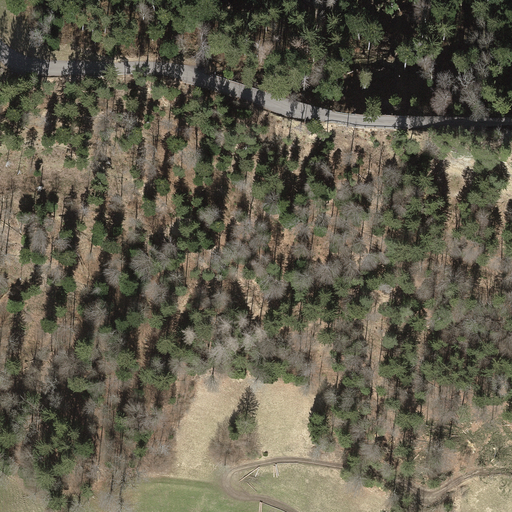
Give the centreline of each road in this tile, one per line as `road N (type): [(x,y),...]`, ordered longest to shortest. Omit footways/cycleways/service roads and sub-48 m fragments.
road 1 (unclassified): [(511,121),(341,110),(171,73),(31,67),(0,51)]
road 2 (track): [(511,473),(474,474),(431,496),(358,468),(274,461),(236,470),(228,484),(232,495),(288,511)]
road 3 (track): [(228,484),(107,472),(82,410),(26,390),(0,405)]
